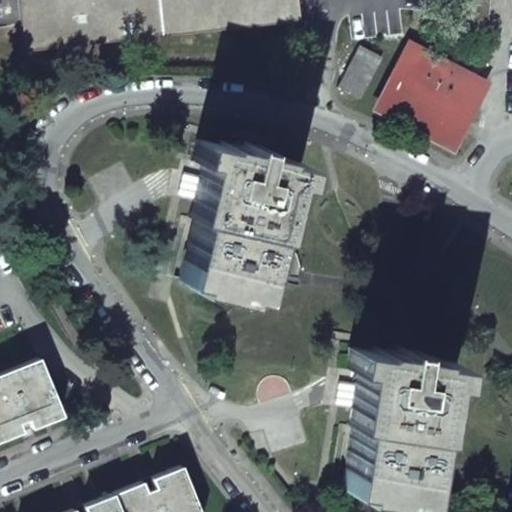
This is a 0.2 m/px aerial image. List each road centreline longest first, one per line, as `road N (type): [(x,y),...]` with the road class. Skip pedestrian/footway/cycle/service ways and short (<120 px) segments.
road 1 (residential): [(511,223),(404,153),(311,118),(181,97),(87,103),(55,123),(39,149),(44,212),(179,405)]
road 2 (residential): [(179,405),(0,482)]
road 3 (residential): [(179,405),(258,511)]
